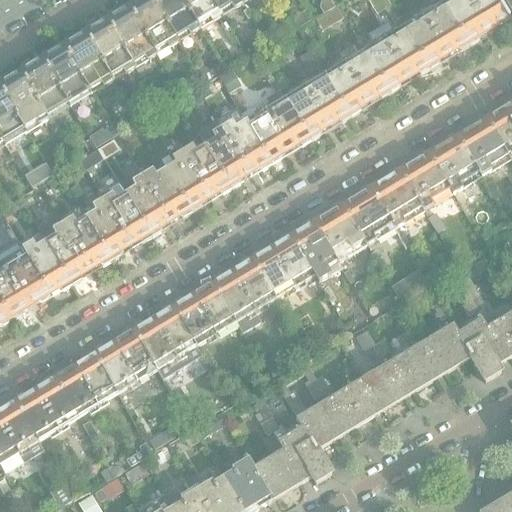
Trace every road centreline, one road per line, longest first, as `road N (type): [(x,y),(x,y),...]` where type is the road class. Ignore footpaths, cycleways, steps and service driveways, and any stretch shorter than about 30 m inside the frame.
road 1 (residential): [(0,381),(511,78)]
road 2 (residential): [(318,511),(484,411)]
